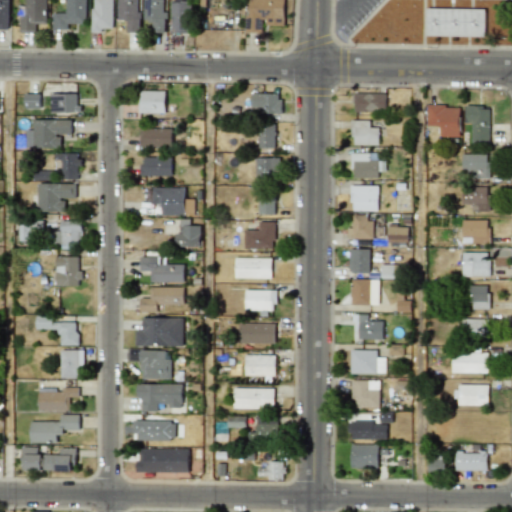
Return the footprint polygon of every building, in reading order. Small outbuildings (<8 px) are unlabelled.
[(8,0),(0,0),(0,29),(8,29),(8,0)] [(19,31),(35,31),(35,22),(46,22),(46,0),(24,0),(24,10),(19,10),(19,31)] [(85,0),(65,0),(65,13),(52,13),(52,29),(67,29),(67,23),(85,24),(85,0)] [(112,0),(91,0),(91,32),(103,32),(103,28),(112,28),(112,0)] [(116,0),(116,20),(126,20),(126,32),(138,32),(138,0),(116,0)] [(163,0),(142,0),(143,21),(151,21),(151,32),(163,33),(163,0)] [(284,0),(249,0),(249,14),(245,14),(245,32),(263,33),(263,25),(283,25),(284,0)] [(170,1),(170,33),(189,33),(189,1),(170,1)] [(485,9),(485,37),(427,36),(427,8),(485,9)] [(165,91),(140,90),(140,113),(165,113),(165,91)] [(76,93),(50,93),(50,112),(76,113),(76,93)] [(280,113),(281,94),(251,93),(251,112),(280,113)] [(385,94),(353,93),(353,111),(385,111),(385,94)] [(24,109),(40,109),(40,94),(24,94),(24,109)] [(440,136),(460,136),(460,104),(424,104),(424,125),(440,125),(440,136)] [(490,105),(465,105),(465,115),(465,126),(473,126),(473,143),(490,143),(490,105)] [(33,147),(61,148),(61,135),(71,135),(72,120),(34,119),(33,147)] [(377,145),(377,128),(369,128),(369,120),(351,120),(351,145),(377,145)] [(258,147),(274,148),(274,124),(258,123),(258,147)] [(141,128),(141,146),(171,147),(172,129),(141,128)] [(78,153),(55,153),(56,171),(62,171),(62,179),(79,179),(78,153)] [(351,153),(351,178),(380,178),(380,153),(351,153)] [(462,170),(470,170),(470,178),(490,178),(490,153),(462,153),(462,170)] [(171,157),(143,157),(143,164),(139,164),(139,176),(172,175),(171,157)] [(279,158),(255,157),(255,177),(278,178),(279,158)] [(29,194),(30,213),(66,212),(65,198),(76,198),(75,183),(37,184),(37,194),(29,194)] [(491,185),(462,185),(462,202),(472,202),(472,211),(491,211),(491,185)] [(378,186),(351,186),(351,210),(377,211),(378,186)] [(184,188),(152,187),(151,204),(161,204),(161,215),(194,215),(194,199),(184,199),(184,188)] [(258,215),(274,214),(274,196),(258,196),(258,215)] [(347,238),(372,239),(372,217),(352,216),(352,228),(347,228),(347,238)] [(490,219),(465,219),(465,243),(490,243),(490,219)] [(60,220),(61,231),(54,231),(54,247),(73,246),(73,241),(82,241),(81,220),(60,220)] [(200,226),(190,225),(190,221),(179,221),(179,232),(175,232),(175,246),(200,246),(200,226)] [(244,248),(275,249),(275,222),(258,221),(258,230),(244,230),(244,248)] [(408,227),(387,227),(387,246),(407,247),(408,227)] [(369,273),(369,249),(349,249),(348,272),(369,273)] [(458,276),(490,276),(490,251),(458,251),(458,276)] [(56,286),(79,285),(79,256),(56,257),(56,286)] [(183,282),(184,264),(165,264),(165,256),(139,256),(139,271),(150,271),(149,282),(183,282)] [(271,258),(235,258),(234,278),(271,278),(271,258)] [(379,279),(352,279),(351,304),(378,305),(379,279)] [(489,308),(489,284),(467,284),(467,308),(489,308)] [(184,287),(149,287),(150,298),(139,298),(140,312),(158,311),(158,305),(184,304),(184,287)] [(244,310),(275,310),(276,290),(244,290),(244,310)] [(397,312),(403,312),(403,306),(409,306),(409,301),(396,301),(397,312)] [(368,314),(355,314),(354,339),(382,339),(382,321),(367,321),(368,314)] [(183,318),(142,317),(142,330),(135,330),(135,345),(183,346),(183,318)] [(489,319),(459,319),(459,337),(489,337),(489,319)] [(83,378),(83,350),(61,350),(60,378),(83,378)] [(171,359),(164,359),(164,351),(141,350),(140,378),(170,379),(171,359)] [(385,358),(376,358),(376,350),(350,350),(350,373),(385,374),(385,358)] [(488,352),(451,352),(451,372),(488,372),(488,352)] [(275,376),(275,355),(245,355),(244,375),(275,376)] [(351,407),(378,408),(379,381),(352,380),(351,407)] [(136,384),(136,398),(142,398),(142,411),(158,411),(158,407),(182,407),(182,384),(136,384)] [(454,404),(489,404),(489,384),(454,384),(454,404)] [(38,409),(76,410),(76,387),(62,387),(62,389),(38,388),(38,409)] [(274,388),(233,388),(233,408),(273,408),(274,388)] [(391,412),(379,412),(379,422),(391,422),(391,412)] [(30,421),(30,442),(57,442),(57,431),(79,431),(79,415),(60,414),(60,421),(30,421)] [(227,427),(245,427),(245,416),(228,416),(227,427)] [(255,433),(249,433),(248,440),(276,441),(277,417),(256,416),(255,433)] [(134,440),(175,440),(176,421),(134,420),(134,440)] [(349,422),(349,439),(386,439),(386,422),(349,422)] [(350,467),(378,468),(378,445),(351,445),(350,467)] [(38,447),(22,447),(22,470),(74,471),(75,448),(60,448),(60,454),(38,454),(38,447)] [(188,449),(137,449),(138,475),(189,474),(188,449)] [(486,470),(486,450),(455,450),(455,470),(486,470)] [(427,472),(445,472),(445,455),(427,455),(427,472)] [(284,462),(267,461),(267,468),(258,468),(258,478),(284,478),(284,462)]
